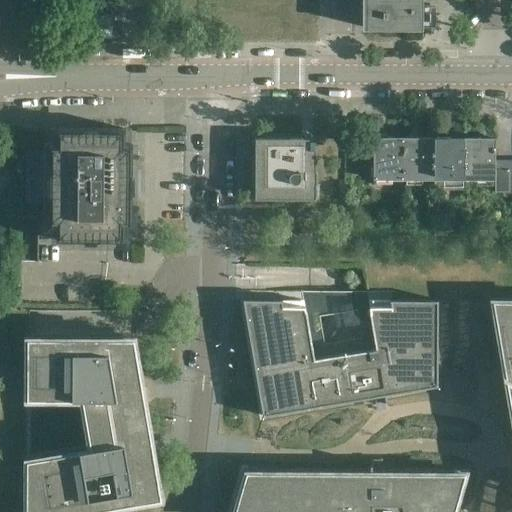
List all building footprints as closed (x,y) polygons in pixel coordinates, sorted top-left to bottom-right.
[(422,28),(422,0),(362,0),(362,27),(422,28)] [(107,40),(107,24),(83,24),(83,40),(107,40)] [(134,193),(134,177),(132,177),(132,175),(132,144),(130,144),(130,145),(125,145),(125,129),(57,129),(57,145),(52,145),(52,144),(49,144),(49,225),(51,225),(56,225),(56,240),(124,241),(124,225),(129,225),(129,226),(132,226),(132,195),(131,195),(131,193),(134,193)] [(317,137),(313,137),(303,137),(301,137),(289,137),(254,137),(253,199),(254,199),(254,200),(316,200),(317,186),(317,170),(316,170),(317,137)] [(404,180),(404,138),(374,137),(373,167),(372,167),(372,177),(373,178),(373,180),(404,180)] [(434,180),(434,138),(404,138),(404,180),(434,180)] [(464,180),(464,138),(434,138),(434,180),(464,180)] [(495,160),(495,138),(464,138),(464,180),(495,180),(495,160)] [(508,192),(509,160),(495,160),(495,180),(495,192),(508,192)] [(437,386),(438,301),(438,300),(390,300),(390,302),(391,307),(369,307),(370,312),(369,312),(376,348),(314,359),(306,312),(305,312),(304,306),(282,306),(282,301),(282,300),(243,299),(263,416),(363,399),(362,396),(373,395),(375,405),(387,403),(386,395),(437,386)] [(511,300),(492,301),(511,416),(511,300)] [(170,453),(150,336),(134,339),(134,338),(28,338),(28,310),(0,310),(0,511),(103,511),(103,508),(161,499),(154,455),(170,453)] [(453,511),(465,473),(397,472),(397,475),(382,475),(382,465),(370,465),(370,472),(246,472),(234,511),(453,511)]
